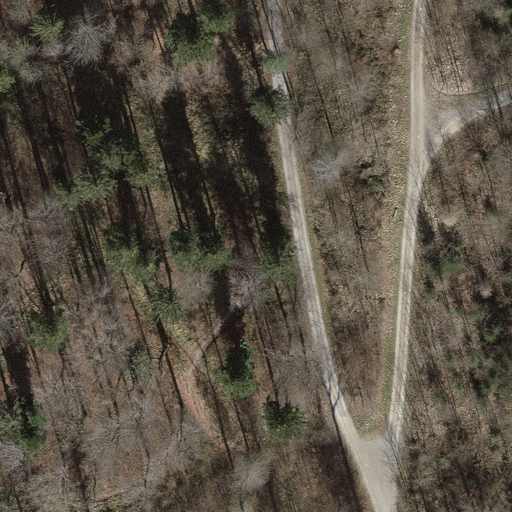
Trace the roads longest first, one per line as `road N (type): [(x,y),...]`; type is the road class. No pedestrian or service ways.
road 1 (track): [(272,0),(320,334),(341,410),(386,509)]
road 2 (track): [(422,0),(386,509)]
